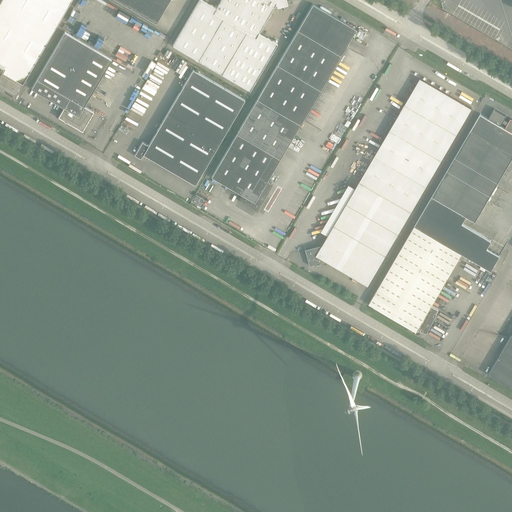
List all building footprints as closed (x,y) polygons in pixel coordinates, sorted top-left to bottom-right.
[(0,74),(2,70),(23,83),(71,0),(1,0),(1,1),(0,2),(0,74)] [(116,0),(156,23),(169,0),(116,0)] [(221,0),(216,8),(202,0),(199,0),(173,45),(250,90),(277,44),(259,33),(275,5),(277,4),(277,7),(278,7),(287,4),(285,0),(221,0)] [(211,176),(225,185),(242,194),(239,200),(257,211),(272,187),(266,183),(356,29),(336,17),(332,15),(313,4),(211,176)] [(65,31),(31,88),(64,107),(58,117),(82,131),(94,111),(86,107),(87,106),(86,104),(85,104),(112,59),(65,31)] [(143,154),(195,184),(245,100),(193,69),(148,145),(142,142),(135,155),(141,158),(143,154)] [(472,109),(420,78),(374,156),(426,186),(472,109)] [(494,108),(488,118),(500,126),(502,122),(507,125),(505,128),(511,132),(511,118),(510,118),(508,121),(504,119),(506,116),(494,108)] [(432,196),(466,216),(475,221),(511,158),(511,132),(505,128),(500,126),(488,118),(480,114),(432,196)] [(374,156),(359,182),(411,212),(426,186),(374,156)] [(306,249),(310,266),(316,264),(321,263),(327,261),(329,263),(368,285),(369,284),(411,212),(359,182),(356,188),(328,235),(328,236),(323,244),(322,245),(306,249)] [(466,216),(432,196),(414,226),(462,253),(491,271),(500,256),(487,248),(491,240),(462,223),(466,216)] [(414,226),(369,303),(416,331),(419,327),(421,328),(420,330),(427,333),(437,313),(436,313),(439,309),(432,305),(462,253),(414,226)] [(495,363),(489,374),(493,377),(511,387),(511,333),(509,338),(496,361),(495,363)]
